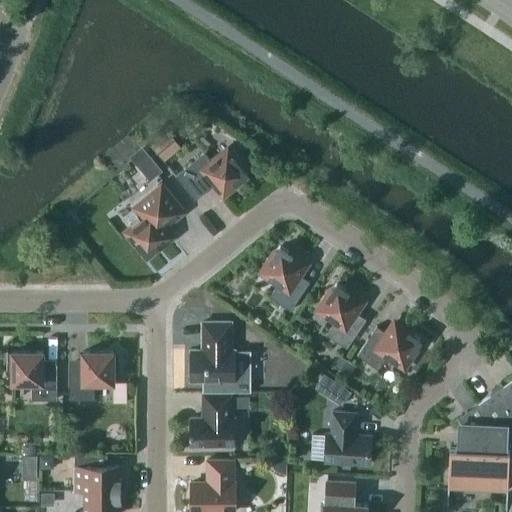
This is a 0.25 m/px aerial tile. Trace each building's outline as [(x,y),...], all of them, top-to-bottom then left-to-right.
[(150,145),(164,160),(180,147),(166,131),(150,145)] [(129,155),(149,180),(162,170),(142,144),(129,155)] [(175,175),(195,199),(215,182),(223,192),(247,173),(240,163),(243,161),(231,146),(213,161),(205,151),(175,175)] [(140,245),(147,254),(171,235),(163,225),(183,208),(164,184),(134,208),(143,218),(125,233),(137,247),(140,245)] [(298,272),(306,262),(280,245),(273,255),(270,253),(260,268),(279,281),(269,295),(290,309),(310,280),(298,272)] [(326,333),(347,347),(366,318),(355,310),(362,299),(337,283),(330,293),(327,291),(317,306),(336,319),(326,333)] [(189,363),(189,373),(191,375),(191,379),(203,379),(203,391),(251,391),(250,349),(235,349),(231,349),(231,321),(203,321),(203,349),(191,349),(191,361),(189,363)] [(357,354),(378,368),(388,353),(407,366),(417,351),(414,349),(421,338),(395,322),(388,332),(377,325),(357,354)] [(83,363),(69,363),(69,398),(94,398),(94,381),(113,381),(113,369),(119,369),(119,350),(83,351),(83,363)] [(7,351),(7,369),(13,369),(13,381),(32,381),(32,398),(57,398),(57,363),(43,363),(43,351),(7,351)] [(292,351),(280,372),(296,382),(308,361),(292,351)] [(324,373),(315,386),(331,397),(341,384),(324,373)] [(507,489),(508,489),(510,449),(506,449),(506,445),(505,441),(504,437),(501,434),(499,430),(495,428),(511,416),(511,378),(455,418),(463,429),(462,447),(450,447),(448,486),(507,489)] [(191,444),(235,444),(235,416),(233,416),(233,392),(219,392),(207,392),(203,392),(203,416),(191,416),(191,444)] [(332,431),(327,431),(325,460),(370,462),(371,434),(354,433),(354,424),(356,425),(357,411),(333,410),(332,431)] [(21,453),(35,453),(35,443),(21,443),(21,453)] [(75,453),(75,489),(121,489),(121,475),(120,475),(120,465),(107,465),(107,453),(75,453)] [(234,459),(207,459),(207,481),(191,481),(191,510),(236,510),(236,481),(234,481),(234,459)] [(366,511),(367,503),(354,502),(355,481),(327,479),(326,500),(324,500),(323,511),(366,511)] [(121,502),(121,489),(75,489),(84,489),(85,511),(75,511),(74,511),(120,511),(120,502),(121,502)]
